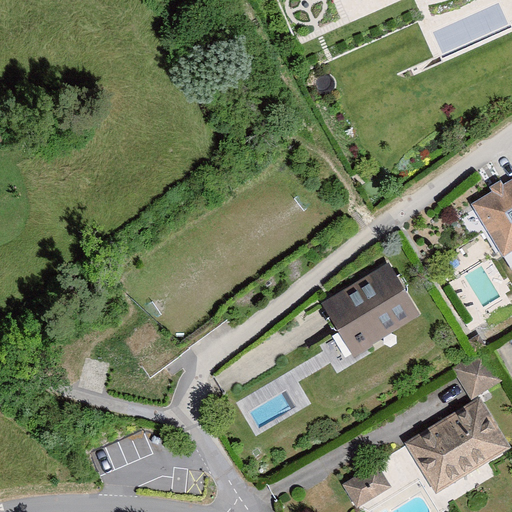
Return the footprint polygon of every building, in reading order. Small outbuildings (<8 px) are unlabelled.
[(501,255),(511,249),(511,177),(471,200),(501,255)] [(359,352),(416,316),(388,271),(331,307),(359,352)] [(486,351),(455,368),(470,397),(502,380),(486,351)] [(440,491),(511,448),(480,399),(409,442),(440,491)] [(392,486),(378,463),(346,483),(360,506),(392,486)]
